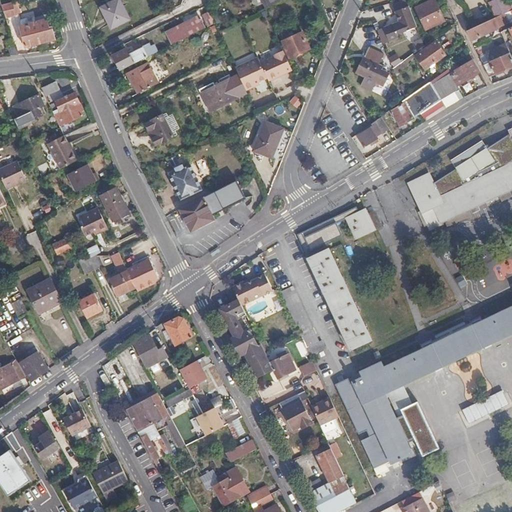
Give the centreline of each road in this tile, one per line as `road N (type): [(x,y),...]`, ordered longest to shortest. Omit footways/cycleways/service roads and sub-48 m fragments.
road 1 (residential): [(187,289),(83,57)]
road 2 (residential): [(187,289),(305,511)]
road 3 (secondary): [(511,91),(308,210)]
road 4 (residential): [(354,0),(292,161),(292,181),(308,210)]
road 5 (residential): [(161,511),(84,361)]
road 6 (secondary): [(308,210),(187,289)]
road 7 (secondary): [(187,289),(84,361)]
